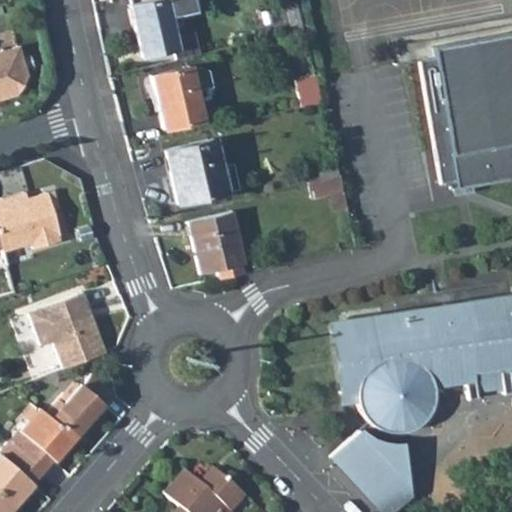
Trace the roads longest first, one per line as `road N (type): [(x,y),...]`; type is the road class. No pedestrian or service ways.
road 1 (residential): [(511,243),(270,289),(219,329)]
road 2 (residential): [(170,324),(143,284),(87,116)]
road 3 (residential): [(218,395),(328,511)]
road 4 (residential): [(70,511),(168,398)]
